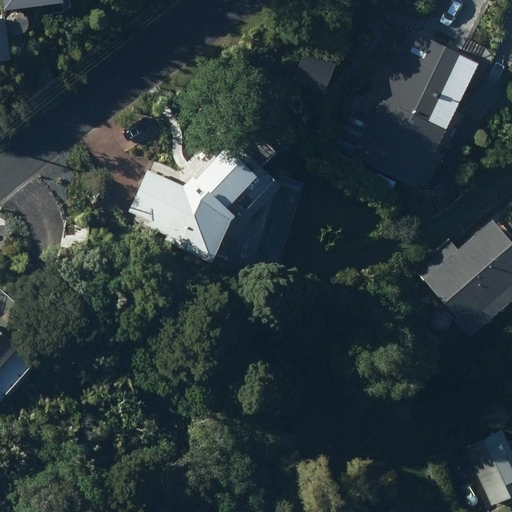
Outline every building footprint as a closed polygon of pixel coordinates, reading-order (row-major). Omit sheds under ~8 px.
[(0,16),(0,57),(8,56),(2,16),(0,16)] [(329,143),(414,184),(443,124),(426,116),(435,98),(451,106),(467,72),(452,65),(460,49),(427,34),(415,61),(404,56),(399,65),(395,63),(379,95),(377,94),(366,118),(346,108),(329,143)] [(148,216),(145,222),(164,230),(163,234),(203,252),(223,206),(230,213),(269,169),(259,159),(271,145),(258,133),(245,149),(227,132),(190,174),(187,171),(178,181),(145,166),(127,207),(148,216)] [(415,269),(466,329),(511,290),(511,234),(502,222),(498,225),(491,216),(456,245),(451,239),(415,269)] [(0,357),(15,340),(0,326),(0,357)] [(462,443),(489,501),(511,490),(511,451),(500,425),(462,443)] [(400,479),(392,492),(419,510),(428,496),(400,479)]
